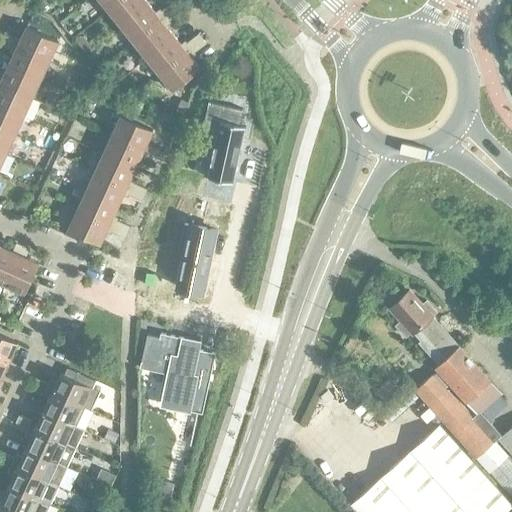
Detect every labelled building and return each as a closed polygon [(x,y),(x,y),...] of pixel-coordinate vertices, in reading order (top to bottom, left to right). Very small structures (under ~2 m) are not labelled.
[(118,0),(101,0),(108,8),(118,0)] [(148,2),(146,0),(118,0),(108,8),(121,24),(148,2)] [(177,6),(173,1),(161,10),(165,15),(177,6)] [(148,2),(121,24),(134,40),(161,18),(148,2)] [(177,6),(165,15),(169,20),(180,10),(177,6)] [(173,34),(161,18),(134,40),(146,56),(173,34)] [(27,25),(18,45),(49,60),(59,40),(27,25)] [(0,34),(0,36),(12,42),(15,37),(2,31),(0,34)] [(191,47),(202,37),(198,32),(187,42),(191,47)] [(173,34),(146,56),(159,72),(186,50),(173,34)] [(0,36),(0,43),(10,48),(12,42),(0,36)] [(195,51),(206,42),(202,37),(191,47),(195,51)] [(49,60),(18,45),(9,63),(41,78),(49,60)] [(200,67),(186,50),(159,72),(173,89),(200,67)] [(9,63),(1,82),(32,97),(41,78),(9,63)] [(32,97),(1,82),(0,82),(0,104),(24,115),(32,97)] [(203,126),(202,132),(218,136),(210,171),(209,175),(208,175),(207,176),(233,182),(234,180),(232,180),(244,127),(246,127),(246,125),(241,124),(244,108),(241,108),(224,104),(209,101),(208,103),(204,122),(203,126)] [(0,104),(0,126),(15,134),(24,115),(0,104)] [(112,134),(144,148),(153,129),(121,114),(112,134)] [(15,134),(0,126),(0,149),(6,152),(15,134)] [(144,148),(112,134),(104,152),(135,167),(144,148)] [(149,151),(162,157),(164,151),(151,145),(149,151)] [(146,156),(159,162),(162,157),(149,151),(146,156)] [(135,167),(104,152),(95,171),(127,185),(135,167)] [(127,185),(95,171),(87,189),(118,204),(127,185)] [(132,188),(145,194),(147,188),(135,182),(132,188)] [(129,193),(142,199),(145,194),(132,188),(129,193)] [(118,204),(87,189),(78,208),(110,222),(118,204)] [(162,191),(155,209),(159,209),(164,210),(171,211),(171,209),(194,214),(197,198),(165,192),(162,191)] [(110,222),(78,208),(69,227),(101,242),(110,222)] [(193,217),(178,285),(208,292),(223,223),(193,217)] [(115,225),(128,231),(130,225),(118,219),(115,225)] [(112,230),(125,236),(128,231),(115,225),(112,230)] [(0,245),(0,282),(5,284),(23,244),(16,241),(13,250),(1,244),(0,245)] [(23,244),(5,284),(24,293),(39,262),(26,256),(30,248),(23,244)] [(409,290),(390,307),(401,319),(395,324),(405,335),(410,330),(413,333),(419,326),(432,315),(436,311),(427,300),(422,304),(409,290)] [(390,468),(347,506),(352,511),(503,511),(511,504),(511,502),(473,459),(476,456),(511,494),(511,460),(494,441),(498,437),(511,452),(511,424),(502,434),(482,411),(502,392),(432,315),(419,326),(446,356),(435,366),(438,369),(415,390),(442,420),(390,468)] [(142,358),(140,367),(142,367),(143,362),(151,364),(170,368),(165,390),(180,394),(178,406),(190,408),(189,410),(203,412),(208,388),(215,352),(200,349),(202,340),(200,339),(199,344),(183,341),(184,337),(161,332),(160,336),(147,333),(142,358)] [(0,333),(0,357),(8,361),(17,341),(0,333)] [(89,352),(78,347),(71,362),(82,367),(89,352)] [(51,378),(49,382),(50,383),(47,389),(91,409),(91,408),(100,390),(93,386),(96,380),(68,366),(64,373),(61,372),(56,381),(51,378)] [(32,388),(38,391),(43,380),(37,377),(32,388)] [(389,377),(376,390),(386,401),(400,388),(389,377)] [(84,429),(85,428),(93,409),(91,408),(91,409),(47,389),(50,383),(49,382),(43,380),(38,391),(44,394),(46,391),(51,393),(43,410),(84,429)] [(410,387),(383,411),(391,420),(417,396),(410,387)] [(43,410),(35,428),(76,447),(84,429),(43,410)] [(15,425),(21,428),(26,417),(20,414),(15,425)] [(21,428),(26,431),(24,435),(30,437),(26,446),(67,465),(76,447),(35,428),(30,426),(33,420),(26,417),(21,428)] [(109,427),(106,435),(117,439),(120,432),(109,427)] [(13,463),(59,484),(67,465),(26,446),(22,454),(17,452),(15,456),(16,456),(13,463)] [(9,453),(2,450),(0,455),(0,462),(4,465),(9,453)] [(9,484),(50,503),(59,484),(13,463),(16,456),(15,456),(9,453),(4,465),(10,467),(8,471),(13,474),(9,484)] [(101,468),(96,479),(111,486),(116,475),(101,468)] [(0,502),(22,511),(45,511),(50,503),(9,484),(5,491),(0,489),(0,501),(1,501),(0,502)] [(0,502),(0,511),(22,511),(0,502)]
